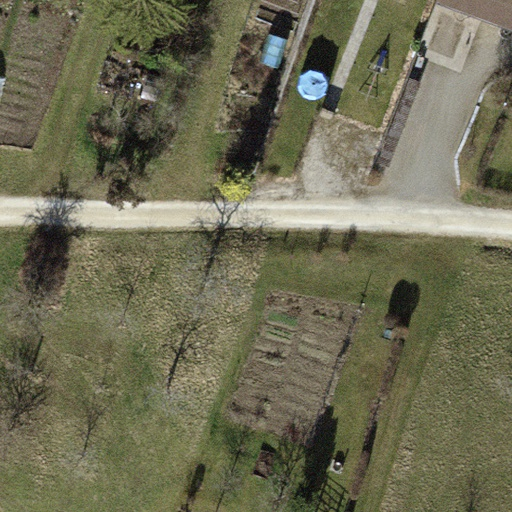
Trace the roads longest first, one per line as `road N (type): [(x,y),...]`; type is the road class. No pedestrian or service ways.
road 1 (track): [(511,226),(0,214)]
road 2 (track): [(469,224),(378,511)]
